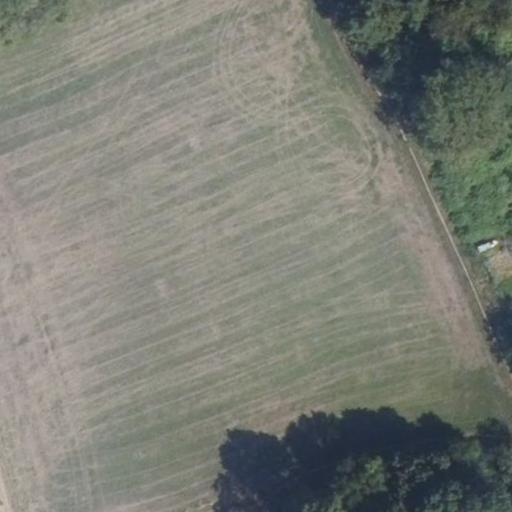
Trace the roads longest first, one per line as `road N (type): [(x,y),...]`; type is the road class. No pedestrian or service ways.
road 1 (track): [(332,0),(389,112),(403,185),(511,378)]
road 2 (track): [(222,511),(383,455),(511,442)]
